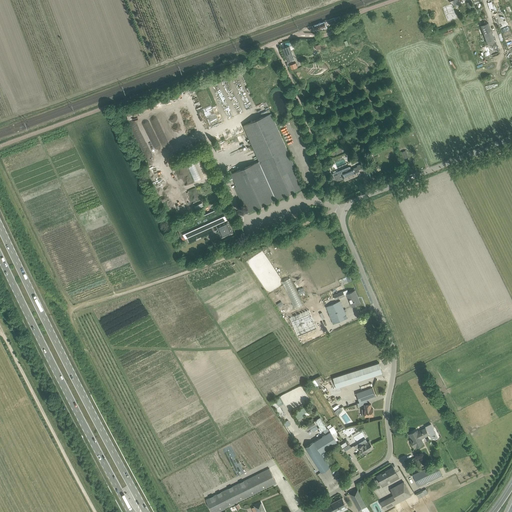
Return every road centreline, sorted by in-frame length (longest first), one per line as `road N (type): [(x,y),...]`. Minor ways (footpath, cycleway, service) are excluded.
road 1 (unclassified): [(303,511),(381,464),(390,445),(391,343),(336,208)]
road 2 (primary): [(145,511),(0,225)]
road 3 (primary): [(0,256),(130,511)]
road 4 (track): [(70,311),(214,262),(336,208)]
road 5 (track): [(2,330),(95,511)]
road 6 (unclassified): [(336,208),(511,139)]
road 7 (unclassified): [(336,208),(274,42)]
